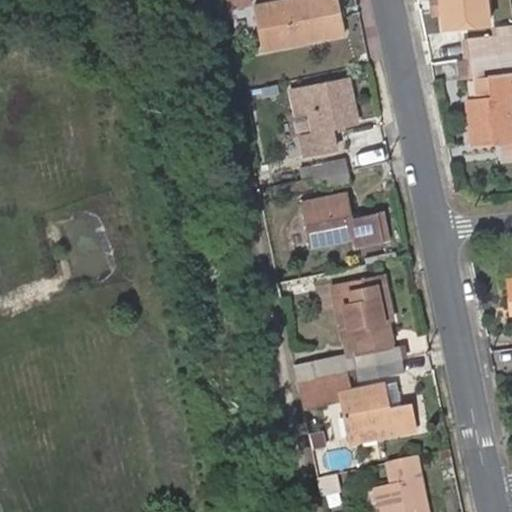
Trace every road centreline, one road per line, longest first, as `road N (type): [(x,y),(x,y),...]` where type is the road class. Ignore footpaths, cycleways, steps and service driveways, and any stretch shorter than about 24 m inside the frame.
road 1 (track): [(156,0),(156,73),(270,511)]
road 2 (residential): [(440,231),(490,486)]
road 3 (residential): [(396,0),(440,231)]
